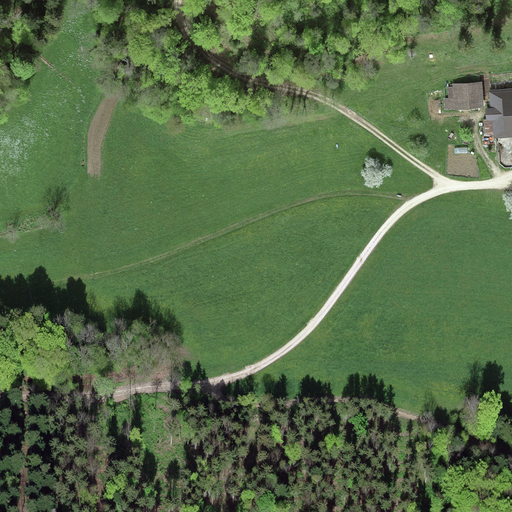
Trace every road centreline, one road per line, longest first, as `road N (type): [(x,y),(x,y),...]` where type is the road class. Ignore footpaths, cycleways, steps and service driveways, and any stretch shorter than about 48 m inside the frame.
road 1 (track): [(0,396),(218,385),(281,356),(415,198)]
road 2 (track): [(415,198),(331,193),(105,280),(0,294)]
road 3 (track): [(449,183),(360,119),(215,59),(187,38),(179,0)]
road 4 (track): [(511,452),(373,397),(239,402),(216,399),(205,384)]
